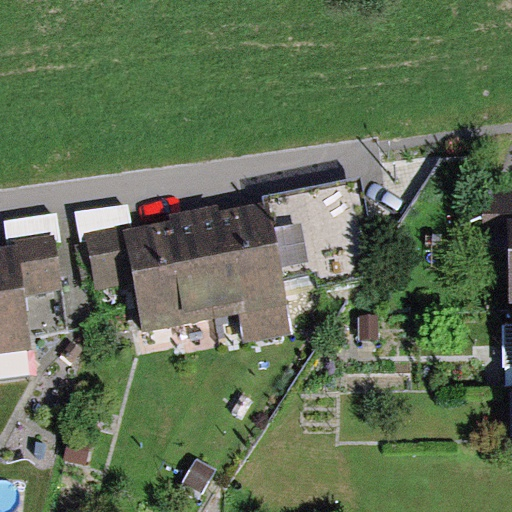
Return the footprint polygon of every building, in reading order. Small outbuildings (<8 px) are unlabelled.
[(375,255),(359,178),(264,198),(265,203),(223,212),(222,203),(195,209),(218,317),(239,313),(244,341),(292,331),(281,280),(316,273),(319,288),(363,279),(358,259),(375,255)] [(511,300),(511,189),(480,190),(482,238),(505,237),(506,300),(511,300)] [(81,242),(87,241),(85,233),(131,224),(128,205),(76,212),(81,242)] [(131,224),(85,233),(87,241),(97,291),(133,283),(143,333),(218,317),(195,209),(170,214),(171,220),(135,228),(134,223),(131,224)] [(4,221),(7,246),(14,245),(14,240),(55,234),(56,244),(63,243),(59,213),(4,221)] [(0,355),(32,352),(27,297),(65,289),(56,244),(55,234),(14,240),(14,245),(7,246),(0,246),(0,355)] [(378,316),(360,316),(359,340),(378,340),(378,316)]
